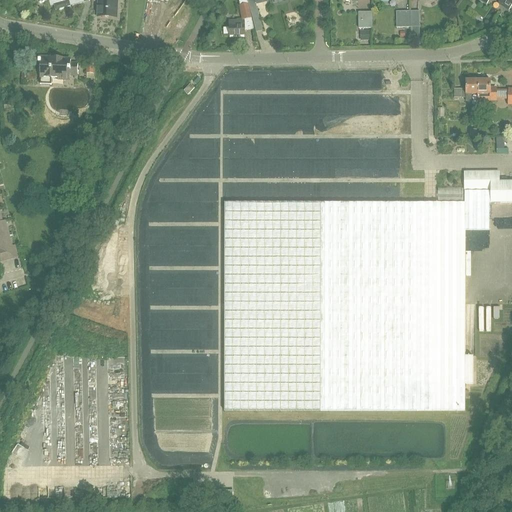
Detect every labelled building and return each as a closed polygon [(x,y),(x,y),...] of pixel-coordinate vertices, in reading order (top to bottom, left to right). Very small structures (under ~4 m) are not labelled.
[(39,0),(40,4),(43,3),(49,1),(50,6),(54,6),(55,10),(70,6),(80,4),(90,1),(89,0),(71,0),(69,1),(68,0),(39,0)] [(98,0),(98,16),(108,17),(117,17),(117,5),(117,0),(98,0)] [(489,0),(498,0),(500,1),(504,4),(502,6),(509,10),(511,4),(511,0),(480,0),(487,4),(489,0)] [(237,21),(229,21),(230,36),(246,35),(245,31),(245,21),(252,19),(248,4),(240,6),(239,6),(242,19),(237,20),(237,21)] [(257,7),(250,9),(253,21),(260,19),(257,7)] [(397,28),(410,28),(410,11),(396,12),(397,28)] [(419,11),(410,11),(410,28),(419,27),(419,11)] [(359,29),(372,28),(372,12),(358,12),(359,29)] [(77,76),(78,64),(78,63),(71,63),(71,60),(66,60),(66,58),(64,58),(64,57),(57,57),(57,58),(53,58),(53,57),(52,57),(51,58),(49,58),(49,57),(47,57),(47,58),(38,57),(38,65),(41,65),(40,84),(51,85),(51,78),(70,79),(70,76),(77,76)] [(472,94),(478,94),(478,80),(465,80),(465,89),(461,89),(461,98),(465,98),(465,101),(472,101),(472,94)] [(478,80),(478,94),(478,101),(496,101),(496,89),(490,89),(490,80),(478,80)] [(190,84),(185,89),(184,91),(188,95),(194,88),(190,84)] [(465,191),(465,202),(465,231),(489,231),(489,203),(511,202),(511,182),(499,182),(498,172),(475,172),(475,174),(470,174),(470,173),(465,172),(465,191)] [(465,202),(438,202),(425,202),(226,203),(226,305),(226,313),(226,412),(465,412),(465,385),(472,385),(472,375),(472,356),(465,356),(465,231),(465,202)] [(0,262),(18,258),(15,245),(12,246),(5,221),(2,222),(0,213),(0,262)]
